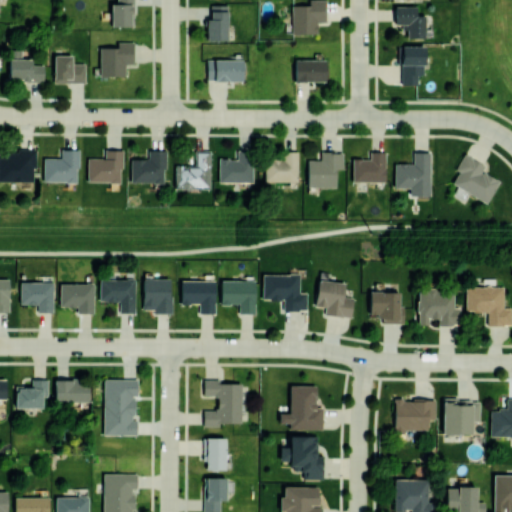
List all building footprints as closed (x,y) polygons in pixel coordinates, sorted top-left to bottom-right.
[(116,3),(116,0),(133,0),(133,3),(130,3),(130,26),(110,26),(110,3),(116,3)] [(324,0),(324,21),(316,21),(316,33),(290,33),(290,5),(308,5),(308,0),(324,0)] [(206,25),(203,25),(203,19),(205,19),(207,19),(210,19),(210,4),(227,4),(227,39),(210,39),(206,39),(206,25)] [(401,23),(394,23),(394,6),(415,5),(415,15),(424,15),(424,37),(406,37),(406,28),(401,28),(401,23)] [(133,41),(133,63),(124,63),(124,75),(99,75),(99,47),(117,47),(117,41),(133,41)] [(416,84),(400,84),(400,64),(397,64),(397,45),(423,45),(423,64),(422,64),(422,74),(416,74),(416,84)] [(71,63),(84,63),(84,82),(71,82),(66,82),(53,82),(53,54),(71,54),(71,63)] [(43,64),(42,81),(21,81),(21,78),(8,78),(8,58),(31,58),(31,64),(43,64)] [(213,79),(206,79),(206,59),(217,59),(241,59),(242,80),(213,81),(213,79)] [(293,59),(324,59),(324,81),(293,80),(293,59)] [(32,167),(32,181),(0,181),(0,156),(4,156),(4,151),(16,151),(16,148),(36,148),(36,167),(32,167)] [(65,180),(42,180),(42,157),(60,157),(60,149),(78,148),(78,167),(75,167),(75,181),(75,182),(65,182),(65,180)] [(108,181),(86,181),(86,157),(104,158),(104,149),(121,149),(121,167),(119,167),(119,181),(119,182),(108,182),(108,181)] [(152,181),(129,181),(130,158),(147,158),(147,149),(165,149),(165,168),(162,168),(162,182),(162,183),(152,183),(152,181)] [(185,167),(185,165),(193,165),(193,150),(209,150),(208,188),(193,188),(173,187),(174,169),(174,167),(174,164),(183,164),(183,167),(185,167)] [(236,151),(251,151),(251,159),(251,161),(251,162),(251,181),(218,181),(218,160),(218,158),(223,158),(223,159),(236,159),(236,151)] [(281,151),(296,151),(296,158),(296,161),(296,181),(263,180),(263,159),(263,157),(268,157),(268,158),(281,158),(281,151)] [(335,168),(335,186),(306,186),(306,160),(319,160),(320,151),(342,151),(342,168),(335,168)] [(369,151),(384,151),(384,159),(384,161),(384,162),(384,181),(351,181),(351,160),(351,158),(356,158),(356,159),(369,159),(369,151)] [(406,163),(412,163),(412,152),(429,152),(429,195),(412,195),(408,195),(408,187),(393,187),(393,163),(398,163),(406,163)] [(458,171),(453,168),(463,153),(483,165),(479,172),(481,173),(482,171),(498,180),(485,202),(472,195),(451,182),(458,171)] [(288,272),(297,272),(297,274),(297,277),(297,292),(305,292),(305,309),(297,309),(297,311),(282,310),(282,308),(282,307),(282,298),(280,298),(280,300),(268,299),(268,298),(260,298),(260,274),(288,274),(288,272)] [(124,277),(132,278),(132,279),(134,279),(133,296),(133,300),(133,312),(118,312),(118,300),(116,300),(116,301),(105,301),(105,300),(98,299),(98,278),(124,279),(124,277)] [(171,312),(153,312),(153,309),(141,308),(141,277),(169,278),(169,295),(171,295),(171,312)] [(0,311),(0,278),(8,279),(8,295),(8,298),(8,311),(0,311)] [(344,282),(316,279),(313,306),(325,307),(324,314),(350,316),(352,297),(343,296),(344,282)] [(179,302),(179,300),(179,280),(214,280),(214,301),(214,303),(213,313),(198,313),(198,303),(189,302),(189,304),(179,304),(179,302)] [(219,302),(219,300),(219,280),(254,280),(254,301),(254,303),(254,313),(238,313),(238,303),(229,303),(229,304),(219,304),(219,302)] [(36,303),(18,303),(18,281),(52,281),(52,301),(52,303),(52,311),(36,311),(36,303)] [(91,283),(92,283),(92,302),(92,305),(92,313),(77,313),(77,305),(58,305),(58,283),(84,283),(84,281),(91,281),(91,283)] [(464,311),(484,311),(485,325),(510,325),(510,307),(502,307),(502,286),(464,287),(464,311)] [(436,325),(459,325),(459,306),(453,306),(453,289),(417,288),(416,324),(427,324),(427,318),(436,318),(436,325)] [(398,306),(398,292),(368,291),(368,314),(380,315),(380,322),(402,323),(402,306),(398,306)] [(87,401),(53,401),(53,379),(71,379),(71,377),(87,377),(87,379),(87,381),(87,401)] [(41,395),(41,407),(14,407),(14,385),(31,385),(31,378),(46,378),(46,395),(41,395)] [(131,378),(135,378),(136,395),(131,395),(131,399),(134,398),(134,414),(131,414),(131,419),(135,419),(135,434),(131,434),(129,434),(103,434),(102,378),(129,378),(131,378)] [(201,409),(216,409),(216,395),(202,395),(202,379),(218,379),(218,382),(240,382),(240,421),(217,422),(217,425),(202,425),(201,409)] [(288,384),(314,384),(314,406),(321,406),(321,428),(314,428),(312,428),(288,428),(288,422),(278,422),(278,413),(288,413),(288,384)] [(434,399),(393,398),(393,429),(427,430),(427,418),(434,418),(434,399)] [(471,433),(471,421),(478,421),(479,401),(471,401),(471,404),(457,404),(457,398),(442,398),(441,432),(471,433)] [(489,436),(511,435),(511,398),(505,398),(505,409),(489,409),(489,436)] [(299,469),(292,469),(292,465),(288,465),(288,460),(279,460),(279,446),(288,447),(288,435),(311,435),(313,435),(315,435),(315,443),(313,443),(313,447),(314,447),(314,456),(321,456),(321,478),(302,478),(302,470),(299,470),(299,469)] [(202,459),(202,437),(204,437),(206,437),(224,437),(224,469),(204,469),(204,459),(202,459)] [(130,472),(135,472),(135,489),(131,489),(131,492),(134,492),(134,508),(131,508),(131,511),(102,511),(102,472),(128,472),(130,472)] [(492,511),(505,511),(504,511),(511,511),(511,474),(492,474),(492,511)] [(225,477),(225,499),(219,499),(219,511),(202,511),(202,499),(202,498),(202,477),(225,477)] [(427,478),(393,478),(393,510),(409,510),(408,511),(433,511),(433,502),(427,502),(427,478)] [(282,486),(317,486),(317,504),(311,504),(311,506),(320,506),(320,511),(283,511),(283,510),(278,510),(278,496),(282,496),(282,486)] [(483,511),(483,501),(475,501),(475,486),(444,486),(444,511),(483,511)] [(79,494),(86,494),(86,496),(87,496),(87,511),(54,511),(54,496),(79,496),(79,494)] [(48,511),(13,511),(13,496),(48,496),(48,511)]
